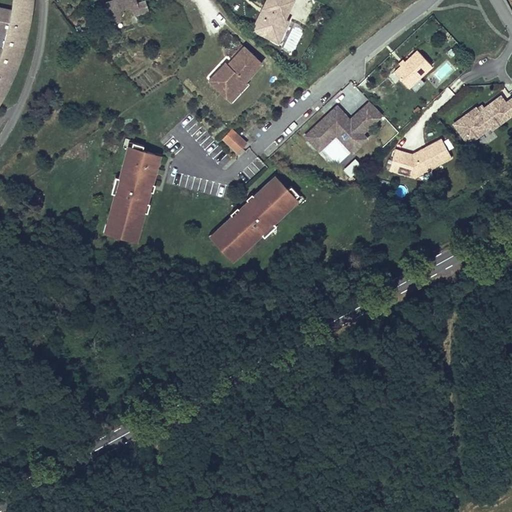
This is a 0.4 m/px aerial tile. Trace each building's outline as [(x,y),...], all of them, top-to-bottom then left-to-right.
[(0,100),(11,80),(23,49),(33,7),(33,0),(12,0),(11,10),(0,7),(0,100)] [(141,13),(138,3),(136,0),(113,0),(103,3),(110,23),(141,13)] [(285,18),(293,0),(266,0),(263,8),(267,10),(256,31),(278,42),(289,20),(285,18)] [(148,10),(145,1),(138,3),(141,13),(148,10)] [(256,31),(267,10),(263,8),(253,29),(256,31)] [(245,80),(262,63),(244,46),(230,61),(232,63),(230,66),(228,64),(226,62),(209,80),(226,96),(242,78),(245,81),(245,80)] [(432,65),(417,50),(394,71),(409,87),(432,65)] [(230,100),(247,82),(245,80),(245,81),(242,78),(226,96),(230,100)] [(500,96),(484,108),(485,110),(480,113),(477,109),(476,107),(464,116),(470,123),(463,129),(471,140),(489,127),(491,129),(511,113),(511,97),(511,98),(506,103),(500,96)] [(348,141),(347,146),(352,151),(366,138),(362,133),(382,114),(370,101),(349,120),(341,111),(334,117),(325,117),(305,135),(319,150),(336,134),(339,131),(348,141)] [(480,113),(485,110),(484,108),(482,105),(477,109),(480,113)] [(334,117),(341,111),(337,106),(325,117),(334,117)] [(470,123),(464,116),(454,123),(468,143),(471,140),(463,129),(470,123)] [(245,142),(232,130),(223,139),(237,151),(245,142)] [(348,141),(339,131),(336,134),(347,146),(348,141)] [(442,138),(413,154),(397,149),(392,171),(418,178),(453,158),(442,138)] [(136,241),(159,155),(126,146),(102,232),(136,241)] [(342,167),(350,176),(362,164),(353,156),(342,167)] [(298,200),(274,175),(209,236),(233,261),(298,200)]
